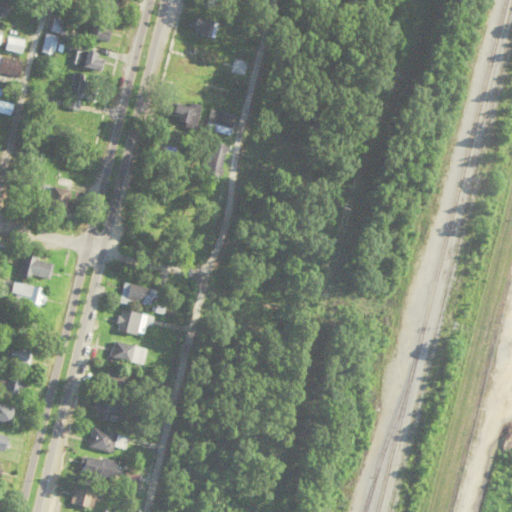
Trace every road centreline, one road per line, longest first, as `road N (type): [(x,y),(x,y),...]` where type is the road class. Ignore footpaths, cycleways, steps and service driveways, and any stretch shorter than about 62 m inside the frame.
road 1 (secondary): [(32,511),(163,0)]
road 2 (secondary): [(147,0),(19,511)]
road 3 (residential): [(204,276),(0,224)]
